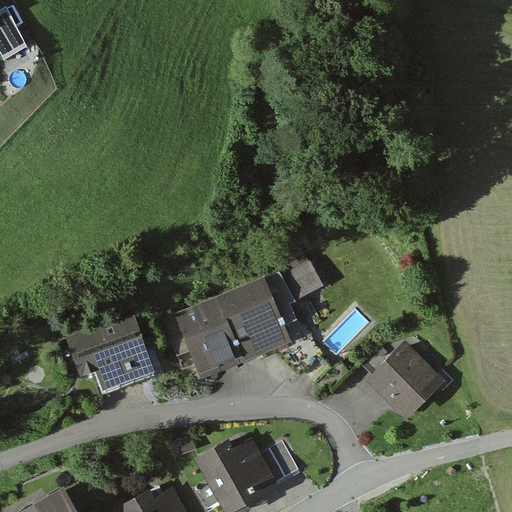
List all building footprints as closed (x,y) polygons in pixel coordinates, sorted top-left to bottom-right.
[(7,11),(0,14),(0,43),(9,60),(28,50),(7,11)] [(37,46),(28,50),(33,58),(41,54),(37,46)] [(301,242),(282,253),(291,270),(285,273),(297,294),(323,280),(301,242)] [(264,272),(229,287),(257,351),(274,343),(292,335),(287,323),(264,272)] [(257,351),(229,287),(175,311),(204,374),(257,351)] [(105,385),(157,367),(137,310),(85,328),(83,323),(66,329),(80,369),(98,363),(105,385)] [(292,335),(274,343),(301,371),(322,349),(316,343),(306,316),(287,323),(292,335)] [(446,376),(406,335),(366,373),(406,414),(446,376)] [(230,432),(196,451),(225,506),(277,478),(263,452),(252,432),(235,442),(230,432)] [(195,437),(181,443),(184,451),(198,446),(195,437)] [(284,441),(263,452),(277,478),(298,466),(284,441)] [(85,511),(67,480),(32,501),(38,511),(85,511)] [(189,511),(173,484),(154,495),(149,487),(119,503),(124,511),(189,511)] [(38,511),(32,501),(12,511),(38,511)]
